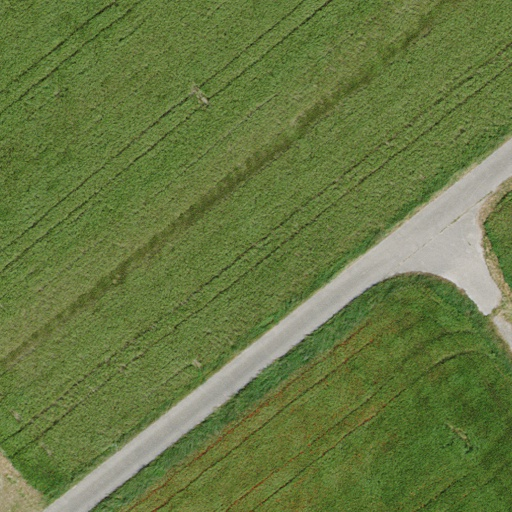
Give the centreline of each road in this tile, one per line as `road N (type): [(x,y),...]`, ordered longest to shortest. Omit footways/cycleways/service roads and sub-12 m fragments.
road 1 (track): [(511,156),(63,511)]
road 2 (track): [(432,220),(511,328)]
